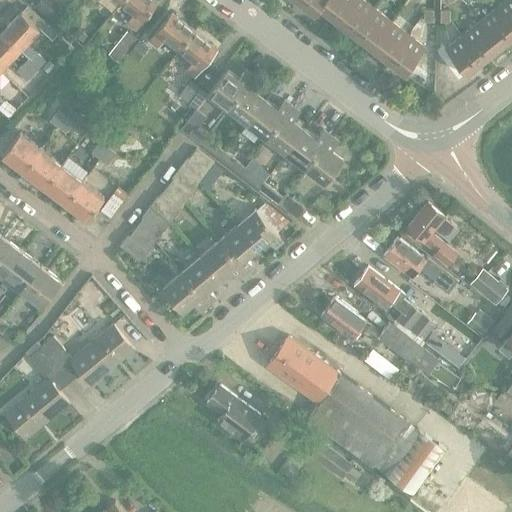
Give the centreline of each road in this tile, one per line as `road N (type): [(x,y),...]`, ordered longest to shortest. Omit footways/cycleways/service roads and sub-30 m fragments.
road 1 (unclassified): [(434,139),(366,211),(182,362)]
road 2 (tertiary): [(434,139),(398,133),(223,0)]
road 3 (residential): [(182,362),(106,270),(0,186)]
road 4 (unclassified): [(182,362),(0,510)]
